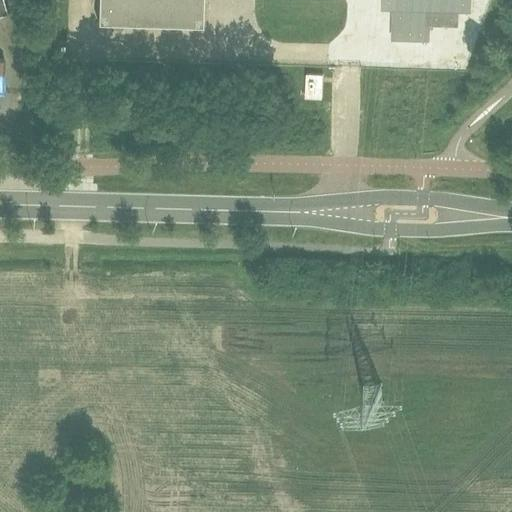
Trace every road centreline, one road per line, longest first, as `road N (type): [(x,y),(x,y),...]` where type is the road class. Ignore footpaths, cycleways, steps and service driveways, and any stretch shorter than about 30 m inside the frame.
road 1 (residential): [(0,166),(345,166)]
road 2 (secondary): [(213,211),(428,232),(511,226)]
road 3 (secondary): [(511,210),(385,197),(213,211)]
road 4 (secondary): [(213,211),(0,206)]
